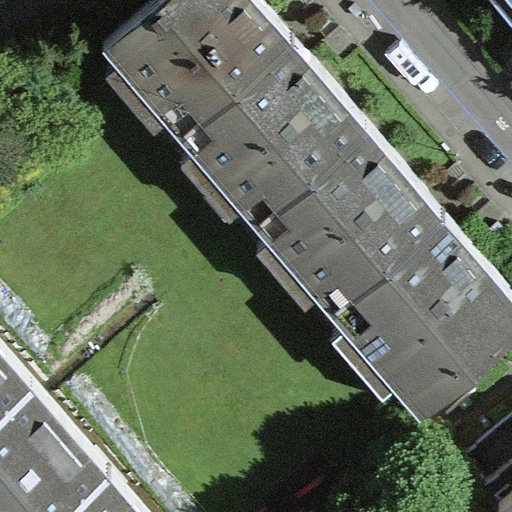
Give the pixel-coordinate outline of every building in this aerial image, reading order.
[(147,0),(103,39),(179,127),(283,37),(267,19),(277,11),(267,0),(147,0)] [(511,0),(501,0),(511,13),(511,0)] [(300,56),(283,37),(179,127),(254,215),(359,125),(343,106),(352,98),(322,64),(309,48),(300,56)] [(359,125),(254,215),(330,303),(434,213),(418,194),(427,186),(396,149),(384,136),(375,144),(359,125)] [(330,303),(419,407),(511,327),(511,284),(479,246),(460,224),(451,232),(434,213),(330,303)] [(0,404),(24,384),(8,365),(17,357),(0,337),(0,404)] [(41,402),(24,384),(0,404),(0,511),(52,511),(100,471),(84,452),(93,444),(50,394),(41,402)] [(116,490),(100,471),(52,511),(151,511),(126,482),(116,490)] [(511,511),(511,488),(499,500),(508,511),(511,511)]
